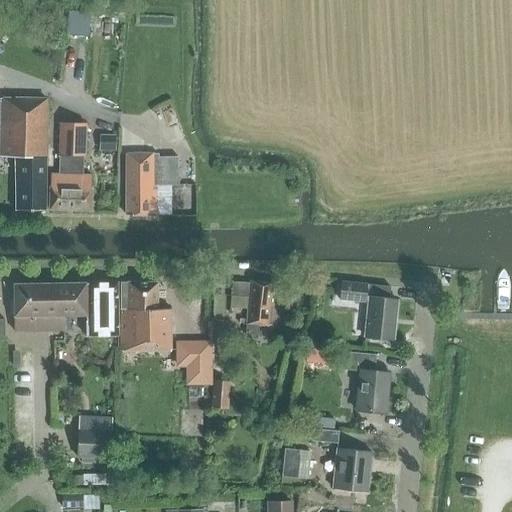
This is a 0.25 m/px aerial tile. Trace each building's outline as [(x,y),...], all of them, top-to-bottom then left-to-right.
[(87,37),(89,13),(68,11),(66,35),(87,37)] [(44,211),(46,99),(0,98),(0,156),(14,157),(15,211),(44,211)] [(49,187),(48,210),(90,211),(91,188),(90,188),(91,176),(82,176),(82,172),(83,172),(85,124),(60,123),(58,175),(49,174),(49,187)] [(99,151),(115,151),(115,135),(99,135),(99,151)] [(157,186),(177,186),(176,157),(157,158),(157,154),(125,154),(125,215),(157,215),(157,186)] [(267,327),(272,283),(249,281),(249,284),(231,282),(230,296),(248,298),(245,325),(246,325),(245,334),(257,335),(258,325),(267,327)] [(392,340),(396,300),(388,300),(389,287),(340,282),(339,300),(367,303),(364,338),(392,340)] [(14,332),(42,331),(64,331),(63,316),(85,316),(85,315),(87,315),(87,283),(13,284),(13,317),(14,332)] [(85,315),(85,316),(85,336),(117,336),(116,306),(116,283),(87,283),(87,315),(85,315)] [(116,283),(116,306),(120,306),(120,351),(170,351),(170,309),(157,309),(156,283),(116,283)] [(227,345),(229,321),(213,320),(211,344),(227,345)] [(332,349),(307,347),(305,360),(330,363),(332,349)] [(385,413),(389,373),(373,372),(375,355),(345,352),(343,370),(359,372),(355,410),(385,413)] [(209,365),(191,366),(192,383),(210,383),(209,365)] [(227,410),(229,382),(213,380),(211,408),(227,410)] [(78,428),(76,459),(110,460),(111,430),(78,428)] [(337,444),(338,432),(312,429),(311,441),(337,444)] [(311,451),(285,448),(281,476),(308,479),(311,451)] [(367,493),(371,452),(336,449),(332,489),(367,493)] [(62,507),(82,507),(82,495),(62,496),(62,507)] [(291,511),(291,500),(267,501),(266,511),(291,511)]
